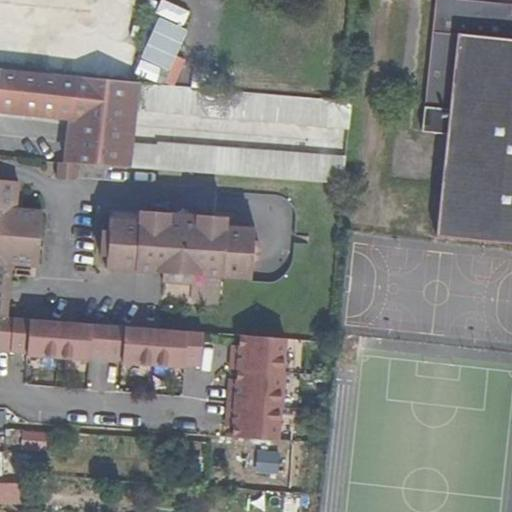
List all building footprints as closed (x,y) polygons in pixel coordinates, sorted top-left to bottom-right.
[(452,239),(511,243),(511,4),(449,0),(444,0),(434,135),(459,137),(452,239)] [(152,15),(137,58),(169,69),(184,26),(152,15)] [(0,110),(62,117),(123,124),(124,108),(340,130),(342,104),(218,91),(0,68),(0,110)] [(60,136),(121,141),(123,124),(62,117),(60,136)] [(149,141),(149,144),(121,141),(60,136),(57,164),(58,165),(76,166),(227,177),(335,185),(337,158),(149,141)] [(57,180),(75,181),(76,166),(58,165),(57,180)] [(0,183),(0,318),(1,319),(6,266),(32,268),(36,214),(11,212),(13,185),(0,183)] [(158,284),(188,286),(189,277),(244,282),(245,270),(254,270),(256,244),(249,244),(250,231),(221,228),(221,220),(108,210),(106,232),(98,231),(96,256),(103,257),(102,270),(158,275),(158,284)] [(195,368),(198,334),(128,329),(27,321),(1,319),(0,318),(0,352),(21,354),(21,357),(83,362),(84,359),(116,362),(116,365),(178,369),(178,366),(195,368)] [(234,337),(233,348),(233,354),(226,354),(225,371),(232,371),(231,380),(230,387),(223,386),(221,420),(228,420),(227,427),(227,437),(271,441),(274,408),(275,408),(279,375),(277,374),(280,341),(234,337)] [(9,443),(24,444),(28,431),(8,429),(7,439),(7,443),(9,443)] [(47,433),(28,431),(24,444),(24,448),(43,449),(47,433)] [(0,451),(8,454),(8,446),(6,446),(0,446),(0,447),(0,451)] [(255,449),(251,471),(274,475),(278,453),(255,449)] [(0,451),(0,460),(9,461),(8,454),(0,451)]
